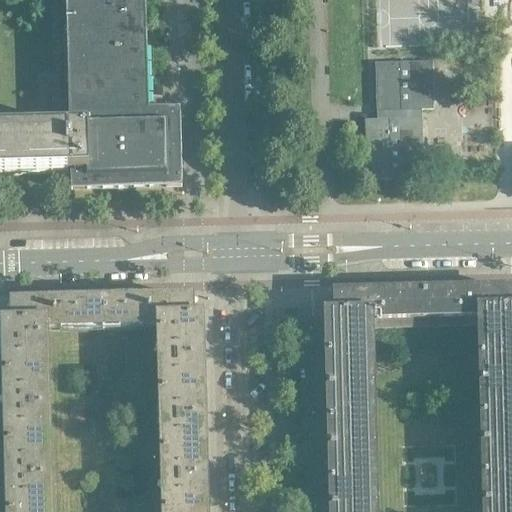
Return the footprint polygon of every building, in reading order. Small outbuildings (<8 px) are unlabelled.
[(148,113),(147,51),(145,0),(65,0),(68,130),(0,131),(0,176),(70,174),(71,193),(181,191),(179,112),(148,113)] [(439,41),(438,31),(382,32),(382,42),(439,41)] [(423,180),(421,111),(433,111),(431,63),(375,64),(376,121),(364,121),(366,181),(423,180)] [(511,294),(511,291),(424,293),(425,328),(479,327),(481,385),(511,384),(511,294)] [(371,388),(370,330),(425,328),(424,293),(335,295),(335,310),(335,315),(326,316),(325,316),(327,389),(371,388)] [(190,319),(189,299),(12,304),(13,324),(3,324),(4,375),(46,374),(44,329),(158,326),(158,333),(200,332),(200,319),(190,319)] [(202,393),(200,332),(158,333),(160,394),(202,393)] [(47,444),(46,374),(4,375),(6,446),(47,444)] [(511,444),(511,384),(481,385),(482,445),(511,444)] [(373,448),(371,388),(327,389),(329,449),(373,448)] [(203,453),(202,393),(160,394),(162,454),(203,453)] [(49,511),(47,444),(6,446),(7,511),(49,511)] [(511,504),(511,444),(482,445),(484,505),(511,504)] [(374,508),(373,448),(329,449),(331,509),(374,508)] [(204,511),(204,476),(203,453),(162,454),(163,511),(204,511)]
